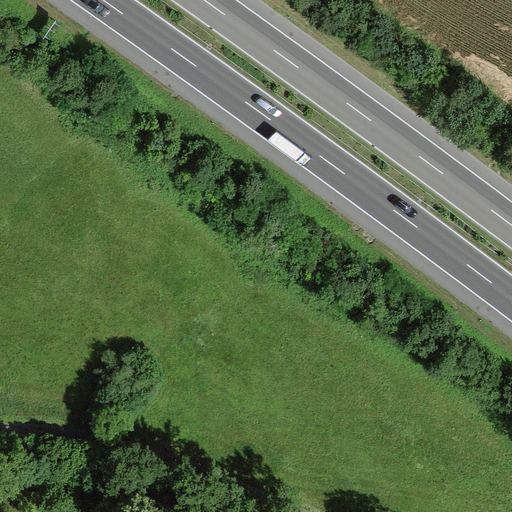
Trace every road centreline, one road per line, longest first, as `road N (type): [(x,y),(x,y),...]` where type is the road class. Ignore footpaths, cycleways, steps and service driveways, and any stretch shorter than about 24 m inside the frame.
road 1 (motorway): [(95,0),(511,298)]
road 2 (motorway): [(511,226),(200,0)]
